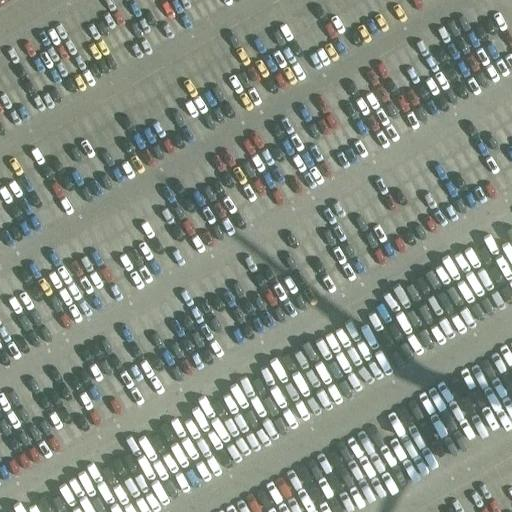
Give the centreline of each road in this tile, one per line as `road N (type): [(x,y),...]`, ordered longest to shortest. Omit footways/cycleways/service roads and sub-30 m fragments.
road 1 (unknown): [(511,84),(0,383)]
road 2 (unknown): [(0,148),(256,0)]
